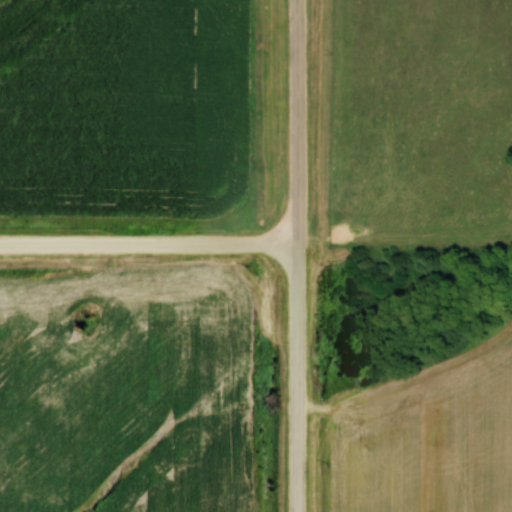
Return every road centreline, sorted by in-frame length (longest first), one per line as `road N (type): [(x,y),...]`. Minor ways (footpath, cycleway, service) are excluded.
road 1 (tertiary): [(294,511),(295,0)]
road 2 (tertiary): [(0,244),(295,239)]
